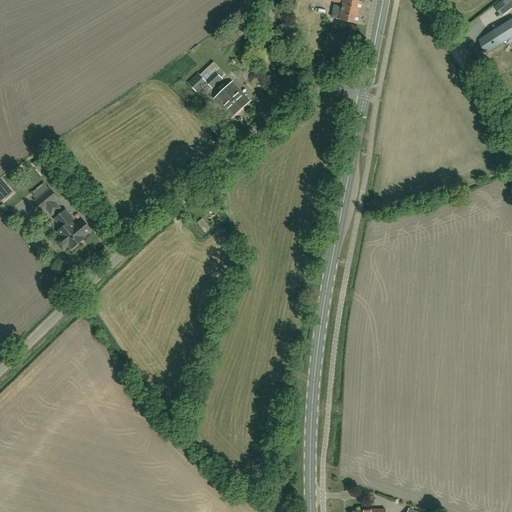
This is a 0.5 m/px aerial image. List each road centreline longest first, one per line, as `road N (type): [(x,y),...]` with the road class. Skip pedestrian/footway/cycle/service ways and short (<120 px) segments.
road 1 (secondary): [(311,511),(313,372),(364,94)]
road 2 (unclassified): [(0,361),(294,98)]
road 3 (track): [(511,145),(414,0)]
